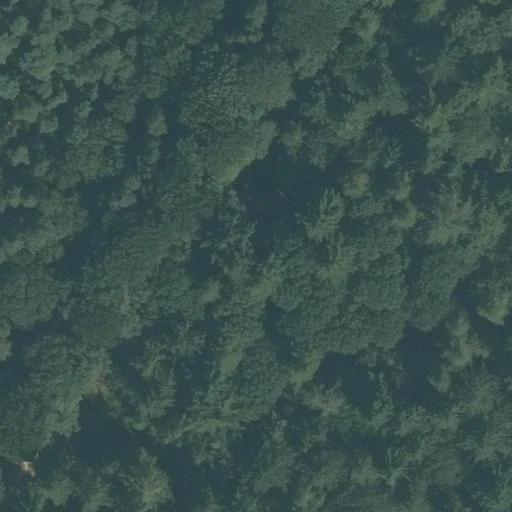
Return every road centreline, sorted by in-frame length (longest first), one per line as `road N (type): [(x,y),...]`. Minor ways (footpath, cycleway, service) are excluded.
road 1 (track): [(344,0),(59,417)]
road 2 (track): [(415,511),(59,417)]
